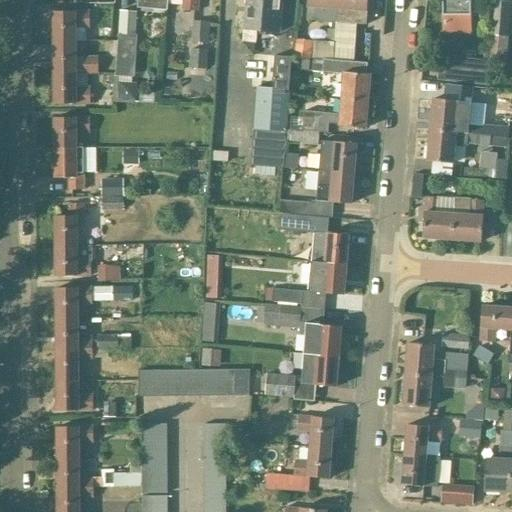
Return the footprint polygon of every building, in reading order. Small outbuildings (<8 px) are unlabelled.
[(139,0),(139,7),(168,9),(168,0),(139,0)] [(183,0),(183,11),(198,12),(199,0),(183,0)] [(246,0),(244,29),(263,31),(281,33),(283,0),(246,0)] [(337,22),(338,0),(308,0),(307,19),(337,22)] [(338,0),(337,22),(351,23),(367,25),(369,0),(338,0)] [(471,34),(471,0),(442,0),(442,9),(443,33),(471,34)] [(511,0),(503,0),(504,1),(492,1),(490,37),(491,37),(490,62),(507,63),(508,36),(510,36),(511,5),(511,0)] [(120,11),(116,76),(135,77),(139,12),(120,11)] [(54,43),(76,43),(76,29),(90,29),(90,13),(54,13),(54,43)] [(193,21),(192,42),(209,43),(210,22),(193,21)] [(353,24),(337,23),(336,34),(335,47),(351,48),(353,24)] [(335,43),(296,40),(295,54),(334,58),(335,43)] [(76,73),(76,43),(54,43),(54,73),(76,73)] [(191,49),(190,68),(207,70),(208,50),(191,49)] [(257,87),(251,165),(284,168),(292,57),(276,56),(274,81),(276,81),(275,88),(257,87)] [(99,57),(84,57),(84,75),(99,74),(99,57)] [(343,72),(343,60),(328,59),(327,71),(343,72)] [(486,70),(439,66),(437,81),(485,85),(486,70)] [(341,99),(367,102),(369,73),(343,71),(341,99)] [(100,72),(100,99),(99,99),(99,109),(114,109),(114,72),(100,72)] [(76,89),(76,73),(54,73),(54,105),(90,105),(90,89),(76,89)] [(444,84),(443,95),(471,98),(472,87),(444,84)] [(340,114),(330,113),(305,111),(303,131),(320,133),(329,133),(330,125),(365,128),(367,102),(341,99),(340,114)] [(472,103),(460,102),(433,100),(431,130),(457,133),(491,136),(492,127),(470,125),(470,118),(472,103)] [(55,148),(76,148),(75,131),(90,131),(90,118),(54,118),(55,148)] [(320,133),(303,131),(303,132),(288,130),(287,143),(319,146),(320,133)] [(457,133),(431,130),(428,161),(455,163),(456,146),(463,146),(465,144),(507,149),(508,139),(491,137),(491,136),(457,133)] [(322,140),(320,155),(319,171),(354,174),(357,143),(322,140)] [(99,173),(99,147),(86,147),(86,173),(99,173)] [(84,148),(76,148),(55,148),(55,177),(69,177),(69,190),(84,190),(83,172),(84,172),(84,148)] [(319,171),(316,201),(352,204),(354,174),(319,171)] [(414,173),(413,197),(425,197),(426,173),(414,173)] [(124,197),(123,180),(102,181),(102,197),(124,197)] [(489,181),(487,205),(503,206),(505,182),(489,181)] [(450,199),(441,198),(427,197),(425,212),(423,238),(448,240),(450,199)] [(124,209),(124,198),(103,198),(103,210),(124,209)] [(470,200),(450,199),(448,240),(482,242),(484,216),(483,216),(484,201),(470,200)] [(282,201),(281,215),(311,217),(312,203),(282,201)] [(55,246),(76,246),(76,221),(83,221),(83,203),(69,203),(69,216),(55,216),(55,246)] [(314,231),(313,247),(312,261),(347,265),(349,234),(314,231)] [(93,246),(76,246),(55,246),(55,276),(92,276),(92,261),(93,261),(93,246)] [(224,256),(208,255),(206,299),(222,299),(224,256)] [(311,261),(309,292),(344,294),(347,265),(312,261),(311,261)] [(99,267),(99,282),(120,282),(120,266),(99,267)] [(113,288),(113,301),(133,301),(133,287),(113,288)] [(56,322),(78,322),(78,304),(92,304),(91,289),(56,289),(56,322)] [(274,302),(302,305),(303,292),(275,289),(274,302)] [(221,305),(206,304),(203,342),(219,343),(221,305)] [(300,327),(301,324),(302,307),(266,304),(266,308),(264,324),(300,327)] [(257,323),(264,324),(266,308),(259,307),(257,323)] [(511,330),(511,325),(511,308),(482,307),(480,342),(494,343),(495,329),(511,330)] [(78,322),(56,322),(56,350),(114,349),(126,349),(126,343),(131,343),(131,335),(97,335),(97,340),(78,341),(78,322)] [(339,356),(342,326),(307,323),(304,353),(339,356)] [(442,348),(469,350),(470,334),(443,333),(442,348)] [(447,361),(434,360),(435,345),(409,343),(407,374),(433,376),(445,377),(446,367),(447,361)] [(205,348),(204,365),(222,366),(223,348),(205,348)] [(114,349),(56,350),(56,377),(79,377),(78,359),(92,359),(98,362),(114,362),(114,349)] [(305,354),(304,367),(302,383),(337,386),(339,356),(304,353),(304,354),(305,354)] [(445,377),(466,378),(467,369),(446,367),(445,377)] [(212,395),(212,368),(200,369),(200,396),(212,395)] [(224,395),(224,368),(212,368),(212,395),(224,395)] [(236,368),(224,368),(224,395),(236,395),(236,368)] [(175,369),(163,370),(163,396),(175,396),(175,369)] [(187,369),(175,369),(175,396),(188,396),(187,369)] [(200,369),(187,369),(188,396),(200,396),(200,369)] [(151,397),(151,370),(138,370),(139,397),(151,397)] [(163,396),(163,370),(151,370),(151,397),(163,396)] [(265,395),(295,398),(297,376),(267,373),(265,395)] [(407,374),(404,404),(431,406),(433,376),(407,374)] [(79,396),(79,377),(56,377),(56,412),(92,412),(92,396),(79,396)] [(445,377),(444,386),(466,388),(466,378),(445,377)] [(489,390),(488,404),(503,405),(503,390),(489,390)] [(101,400),(101,411),(118,411),(117,400),(101,400)] [(470,418),(485,419),(486,407),(471,406),(470,418)] [(310,447),(331,448),(334,418),(299,415),(298,430),(311,431),(310,447)] [(459,436),(481,438),(482,420),(461,418),(459,436)] [(203,437),(225,437),(225,423),(203,423),(203,437)] [(141,438),(166,438),(166,424),(141,425),(141,438)] [(405,455),(427,456),(428,441),(442,442),(443,427),(408,424),(405,455)] [(57,461),(79,461),(79,442),(92,442),(92,427),(57,427),(57,461)] [(485,460),(483,490),(510,491),(511,461),(511,451),(511,439),(511,432),(511,433),(503,432),(501,432),(500,460),(485,460)] [(225,437),(203,437),(203,451),(225,450),(225,437)] [(166,438),(141,438),(141,452),(166,452),(166,438)] [(331,448),(310,447),(309,461),(296,460),(294,475),(329,478),(331,448)] [(225,464),(225,450),(203,451),(203,464),(225,464)] [(166,452),(141,452),(142,466),(166,466),(166,452)] [(427,456),(405,455),(403,485),(438,488),(439,472),(425,471),(427,456)] [(79,479),(79,461),(57,461),(57,489),(106,488),(106,487),(113,487),(113,479),(104,479),(104,478),(79,479)] [(225,477),(225,464),(203,464),(203,477),(225,477)] [(167,479),(166,466),(142,466),(142,474),(142,479),(167,479)] [(142,487),(142,479),(142,474),(114,474),(114,488),(142,487)] [(225,477),(203,477),(203,490),(225,490),(225,477)] [(142,479),(142,487),(142,494),(167,493),(167,479),(142,479)] [(477,506),(480,486),(448,481),(445,501),(477,506)] [(106,488),(57,489),(57,511),(79,511),(80,497),(107,497),(106,488)] [(225,503),(225,490),(203,490),(203,503),(225,503)] [(143,510),(167,510),(167,497),(142,498),(143,510)] [(224,511),(225,503),(203,503),(203,511),(224,511)]
